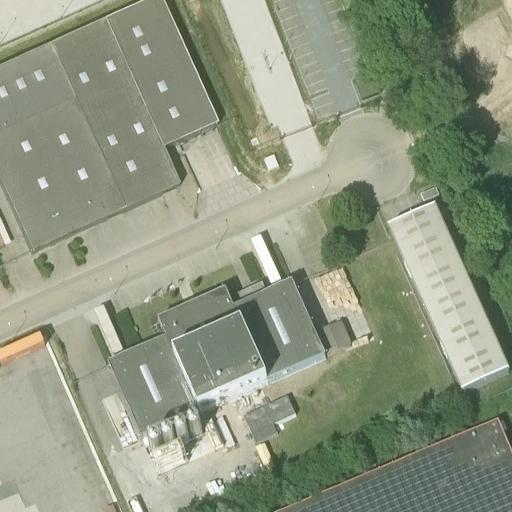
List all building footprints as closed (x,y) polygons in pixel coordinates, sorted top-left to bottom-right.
[(0,187),(23,238),(31,256),(178,190),(163,157),(217,131),(159,0),(157,0),(0,70),(0,187)] [(389,232),(397,250),(463,397),(509,376),(435,211),(389,232)] [(342,324),(315,336),(293,287),(268,298),(262,286),(236,298),(241,309),(234,312),(226,294),(159,324),(167,343),(109,369),(142,443),(353,349),(342,324)] [(0,378),(13,373),(16,380),(64,362),(55,338),(0,358),(0,378)] [(511,511),(511,464),(495,426),(477,434),(291,511),(511,511)] [(203,437),(203,436),(203,435),(203,434),(202,433),(202,432),(201,431),(200,431),(199,430),(197,430),(196,430),(195,430),(194,431),(193,432),(192,433),(192,434),(191,435),(191,436),(191,437),(192,438),(192,439),(193,440),(194,441),(195,442),(196,442),(197,442),(198,442),(200,442),(201,441),(202,440),(203,439),(203,437)] [(190,443),(190,442),(190,441),(189,440),(189,439),(188,438),(187,437),(186,436),(185,436),(184,436),(183,436),(182,436),(181,437),(180,438),(179,438),(179,439),(179,440),(178,442),(179,443),(179,444),(179,445),(180,446),(181,446),(182,447),(183,447),(184,447),(185,447),(186,447),(187,446),(188,446),(189,445),(189,444),(190,443)] [(177,449),(177,448),(177,446),(176,445),(176,444),(175,443),(174,443),(173,442),(172,442),(171,442),(170,442),(169,442),(168,443),(167,443),(166,444),(166,445),(165,446),(165,448),(165,449),(166,450),(166,451),(167,452),(168,452),(169,453),(170,453),(171,453),(172,453),(173,453),(174,452),(175,452),(176,451),(176,450),(177,449)] [(153,451),(153,452),(153,454),(153,455),(153,456),(154,457),(155,458),(156,459),(157,459),(158,459),(160,459),(161,458),(162,457),(163,457),(163,456),(164,455),(164,454),(164,452),(163,451),(163,450),(162,450),(161,449),(160,448),(159,448),(158,448),(157,448),(156,448),(155,449),(154,450),(154,451),(153,451)]
